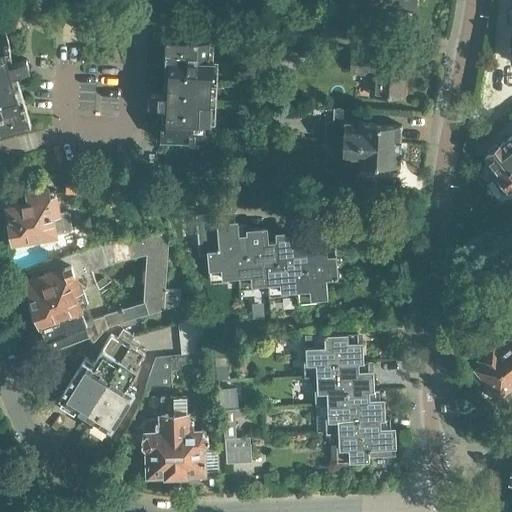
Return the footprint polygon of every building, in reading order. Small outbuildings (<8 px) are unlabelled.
[(370,0),(370,1),(371,1),(371,8),(383,9),(385,9),(386,3),(400,3),(400,10),(414,10),(415,4),(416,4),(416,0),(370,0)] [(0,134),(31,126),(28,114),(26,105),(17,74),(30,70),(27,59),(14,62),(11,50),(5,29),(0,30),(0,134)] [(151,93),(150,105),(163,105),(162,118),(161,140),(190,141),(190,147),(191,147),(191,141),(200,141),(205,142),(206,123),(211,123),(213,81),(214,62),(208,61),(209,42),(166,40),(165,61),(164,94),(151,93)] [(372,73),(371,94),(403,95),(404,81),(406,51),(373,49),(373,54),(353,53),(352,72),(372,73)] [(344,140),(344,143),(402,145),(402,141),(402,126),(403,124),(356,123),(356,109),(334,109),(334,120),(324,120),(324,140),(344,140)] [(511,134),(501,143),(497,137),(484,147),(488,152),(486,154),(499,172),(498,173),(499,174),(493,179),(503,193),(510,188),(510,189),(511,187),(511,134)] [(402,145),(344,143),(343,161),(342,161),(343,163),(401,166),(401,163),(401,149),(402,149),(402,145)] [(277,174),(277,187),(303,188),(303,174),(277,174)] [(70,178),(69,192),(94,193),(95,179),(70,178)] [(14,242),(70,231),(72,228),(69,214),(66,212),(60,213),(57,196),(55,196),(54,192),(49,193),(48,188),(18,194),(20,202),(7,205),(10,220),(0,222),(0,229),(3,244),(13,242),(14,242)] [(210,239),(218,238),(218,246),(216,247),(216,249),(207,250),(210,283),(213,283),(213,279),(228,278),(228,276),(238,275),(237,259),(247,259),(245,232),(236,233),(235,223),(235,219),(209,222),(210,239)] [(237,259),(238,275),(239,290),(243,290),(243,287),(258,286),(258,283),(267,283),(266,266),(277,265),(275,239),(266,240),(265,231),(264,226),(248,227),(249,232),(245,232),(247,259),(237,259)] [(324,245),(324,241),(307,242),(307,247),(305,247),(308,272),(296,273),(297,290),(299,304),(302,304),(302,300),(316,299),(316,298),(326,297),(327,298),(328,298),(327,279),(339,278),(337,255),(350,254),(348,228),(333,230),(334,244),(324,245)] [(60,259),(50,263),(40,267),(28,272),(31,278),(25,281),(33,304),(33,305),(34,307),(31,312),(35,321),(40,323),(40,325),(41,325),(47,340),(51,351),(88,337),(94,342),(107,327),(178,304),(180,304),(181,288),(179,288),(171,288),(166,288),(165,288),(169,237),(163,231),(115,242),(113,242),(106,242),(78,253),(60,259)] [(266,266),(267,283),(268,283),(269,297),(273,296),(273,294),(287,292),(287,290),(297,290),(296,273),(308,272),(305,247),(296,248),(295,238),(295,233),(278,235),(279,239),(275,239),(277,265),(266,266)] [(188,254),(181,258),(186,270),(194,265),(188,254)] [(479,312),(485,320),(493,313),(488,306),(479,312)] [(488,324),(485,320),(479,312),(458,328),(467,340),(488,324)] [(176,323),(180,355),(206,353),(202,320),(176,323)] [(133,338),(135,339),(136,336),(124,328),(118,338),(112,334),(94,362),(85,357),(59,397),(63,399),(59,406),(75,416),(78,410),(85,414),(133,338)] [(369,362),(363,362),(363,345),(348,346),(348,334),(308,335),(309,359),(306,359),(306,375),(304,375),(304,377),(336,375),(335,363),(369,362)] [(511,335),(500,345),(511,359),(511,363),(510,365),(511,368),(503,375),(511,386),(511,335)] [(133,338),(85,414),(93,419),(89,425),(106,435),(110,429),(112,430),(137,389),(130,384),(147,355),(137,349),(141,343),(135,339),(133,338)] [(511,363),(511,359),(500,345),(493,350),(490,347),(478,357),(482,361),(474,366),(473,372),(482,383),(487,382),(499,397),(511,387),(511,386),(503,375),(511,368),(510,365),(511,363)] [(214,346),(218,380),(229,380),(227,346),(214,346)] [(171,356),(172,369),(204,367),(206,353),(180,355),(171,356)] [(172,385),(172,369),(171,356),(156,358),(144,386),(172,385)] [(335,363),(336,375),(304,377),(320,377),(320,388),(317,388),(317,403),(315,403),(315,405),(347,404),(346,392),(380,391),(380,390),(374,390),(374,374),(359,374),(359,363),(369,363),(369,362),(335,363)] [(346,392),(347,404),(315,405),(315,406),(331,405),(331,416),(328,416),(328,431),(326,432),(326,433),(358,432),(357,420),(391,419),(391,418),(385,419),(385,402),(370,402),(370,392),(380,391),(346,392)] [(176,473),(173,396),(161,396),(161,418),(147,418),(143,422),(143,429),(147,432),(147,434),(143,438),(143,447),(148,452),(149,474),(150,474),(155,478),(169,478),(169,473),(176,473)] [(187,396),(173,396),(176,473),(185,473),(185,477),(199,477),(203,472),(205,472),(204,448),(209,445),(208,436),(204,431),(203,417),(188,417),(187,396)] [(225,438),(237,438),(236,417),(235,409),(222,410),(223,418),(225,438)] [(326,434),(342,433),(342,444),(339,444),(339,460),(337,460),(337,462),(370,461),(369,458),(396,457),(395,448),(396,448),(396,430),(381,431),(381,420),(391,420),(391,419),(357,420),(358,432),(326,433),(326,434)] [(250,437),(225,438),(227,463),(252,462),(250,437)]
